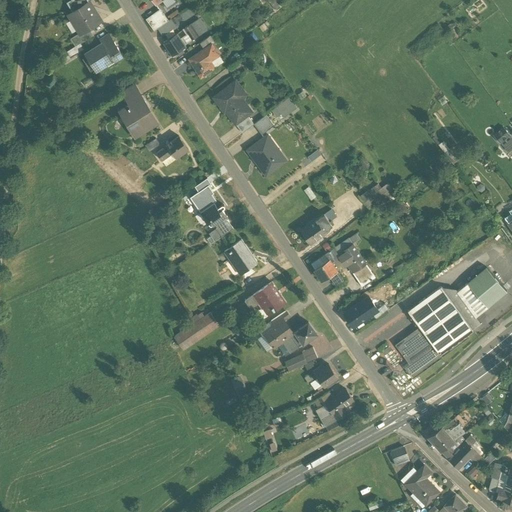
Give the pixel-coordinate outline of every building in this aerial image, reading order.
[(73,0),(68,3),(73,11),(89,1),(88,0),(73,0)] [(73,11),(69,14),(81,32),(84,30),(85,31),(89,28),(101,20),(89,1),(73,11)] [(182,17),(178,11),(171,16),(178,26),(181,24),(184,27),(198,16),(193,9),(182,17)] [(168,21),(160,10),(153,15),(160,26),(168,21)] [(160,26),(153,15),(148,19),(155,30),(160,26)] [(81,32),(71,38),(76,46),(81,42),(94,35),(89,28),(85,31),(84,30),(81,32)] [(94,52),(88,56),(97,70),(106,64),(104,61),(112,56),(115,61),(123,56),(109,33),(100,39),(104,46),(94,52)] [(177,33),(164,42),(173,56),(186,47),(177,33)] [(210,35),(200,43),(204,49),(212,44),(213,45),(215,43),(210,35)] [(76,46),(67,51),(71,57),(85,49),(81,42),(76,46)] [(204,49),(189,59),(201,77),(216,67),(211,60),(219,55),(213,45),(212,44),(204,49)] [(236,80),(214,97),(221,106),(222,105),(236,123),(248,114),(249,113),(235,95),(243,89),(236,80)] [(135,85),(123,93),(131,105),(142,97),(135,85)] [(148,106),(143,97),(142,97),(131,105),(121,111),(135,135),(155,122),(146,107),(148,106)] [(298,109),(289,97),(277,106),(286,117),(298,109)] [(248,114),(236,123),(242,132),(254,123),(248,114)] [(266,114),(254,123),(262,134),(274,125),(266,114)] [(511,134),(503,125),(494,134),(510,152),(511,150),(511,134)] [(179,135),(167,144),(167,145),(172,152),(176,157),(189,149),(179,135)] [(264,136),(247,149),(266,175),(287,160),(280,151),(277,153),(264,136)] [(156,137),(146,144),(150,150),(160,143),(156,137)] [(167,145),(157,152),(162,159),(172,152),(167,145)] [(196,186),(199,191),(208,184),(211,182),(208,177),(196,186)] [(200,211),(214,202),(217,200),(212,193),(214,192),(208,184),(199,191),(190,196),(200,211)] [(378,184),(368,191),(360,197),(369,210),(395,192),(388,184),(382,188),(378,184)] [(309,188),(305,191),(311,200),(316,197),(309,188)] [(409,212),(399,199),(393,204),(402,216),(409,212)] [(214,202),(200,211),(207,222),(210,220),(213,225),(215,224),(225,217),(228,215),(223,208),(225,207),(225,206),(225,205),(224,204),(223,204),(222,204),(218,207),(214,202)] [(331,209),(324,214),(330,221),(336,217),(331,209)] [(324,214),(316,219),(324,231),(332,225),(330,221),(324,214)] [(225,217),(215,224),(217,227),(216,227),(222,235),(233,227),(228,219),(227,220),(225,217)] [(316,219),(301,229),(310,243),(326,233),(324,231),(316,219)] [(242,238),(224,250),(240,273),(258,262),(242,238)] [(349,238),(325,254),(329,259),(331,262),(332,262),(339,257),(345,265),(347,264),(353,273),(366,264),(349,238)] [(325,254),(317,260),(320,265),(329,259),(325,254)] [(320,265),(315,269),(323,280),(337,271),(332,262),(331,262),(329,259),(320,265)] [(366,264),(353,273),(362,286),(371,280),(371,281),(373,280),(372,279),(375,277),(366,264)] [(487,267),(467,283),(449,297),(457,308),(462,315),(468,311),(473,318),(467,322),(472,329),(480,323),(475,316),(488,307),(507,291),(487,267)] [(271,281),(253,294),(259,301),(258,302),(262,307),(264,306),(269,313),(286,302),(271,281)] [(442,287),(409,311),(411,314),(410,319),(415,319),(415,320),(415,324),(419,325),(421,328),(424,332),(457,308),(449,297),(442,287)] [(253,294),(245,299),(250,307),(258,302),(259,301),(253,294)] [(369,297),(345,313),(353,326),(367,316),(361,308),(369,303),(370,304),(372,302),(369,297)] [(457,308),(424,332),(434,346),(439,353),(448,347),(466,334),(472,329),(467,322),(473,318),(468,311),(462,315),(457,308)] [(286,310),(271,320),(275,325),(276,325),(284,319),(285,320),(290,316),(286,310)] [(210,312),(184,330),(174,337),(183,350),(219,326),(210,312)] [(285,320),(284,319),(276,325),(275,325),(265,332),(273,344),(274,346),(283,339),(293,332),(285,320)] [(308,321),(295,331),(304,343),(317,333),(308,321)] [(421,328),(414,333),(413,333),(413,334),(406,339),(405,339),(405,340),(401,342),(400,348),(411,363),(434,346),(424,332),(421,328)] [(293,332),(283,339),(292,351),(304,343),(295,331),(293,332)] [(466,334),(448,347),(451,350),(469,337),(466,334)] [(313,346),(302,351),(307,362),(318,357),(313,346)] [(411,363),(405,367),(413,378),(451,350),(448,347),(439,353),(434,346),(411,363)] [(307,362),(302,352),(286,359),(291,369),(307,362)] [(329,364),(322,369),(320,366),(313,370),(325,386),(338,377),(329,364)] [(245,389),(241,378),(232,382),(237,393),(245,389)] [(322,388),(313,394),(316,399),(325,393),(322,388)] [(332,398),(326,403),(331,409),(321,417),(325,425),(337,419),(348,411),(345,406),(354,399),(346,389),(332,398)] [(328,391),(315,400),(320,408),(326,403),(332,398),(328,391)] [(494,399),(489,393),(482,398),(487,405),(494,399)] [(455,416),(449,420),(453,426),(456,429),(461,425),(457,419),(455,416)] [(449,420),(430,435),(436,444),(449,435),(446,430),(453,426),(449,420)] [(466,432),(462,427),(457,431),(460,436),(466,432)] [(466,439),(458,447),(460,449),(456,452),(449,444),(441,450),(459,468),(470,458),(477,451),(466,439)] [(403,446),(391,450),(396,463),(408,459),(403,446)] [(477,451),(470,458),(475,463),(482,456),(477,451)] [(494,478),(506,482),(510,469),(508,469),(508,466),(502,464),(501,469),(496,468),(494,478)] [(424,465),(406,483),(414,492),(426,504),(433,497),(430,495),(436,489),(425,477),(431,471),(424,465)] [(494,478),(490,489),(498,492),(499,487),(504,489),(506,482),(494,478)] [(511,483),(506,482),(504,489),(499,487),(497,497),(501,499),(511,502),(511,483)] [(426,504),(414,492),(410,495),(422,507),(426,504)] [(467,506),(456,494),(445,506),(451,511),(463,511),(462,511),(467,506)]
